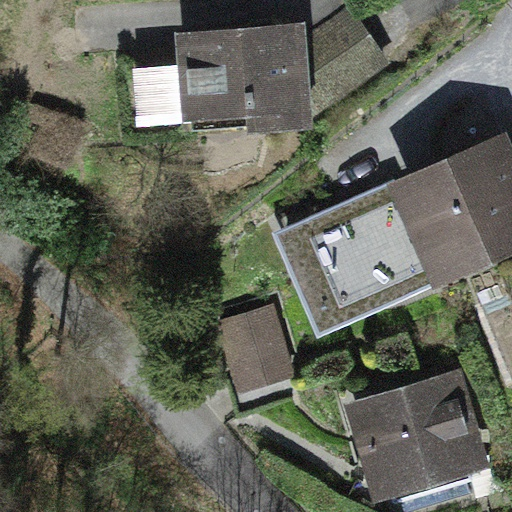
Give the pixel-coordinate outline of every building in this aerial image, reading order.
[(304,35),(180,41),(186,122),(309,117),(304,35)] [(511,182),(497,148),(399,190),(437,277),(511,244),(511,182)] [(380,193),(277,239),(317,329),(421,283),(380,193)] [(271,325),(226,337),(248,402),(292,390),(271,325)] [(452,381),(357,412),(383,491),(478,460),(452,381)]
